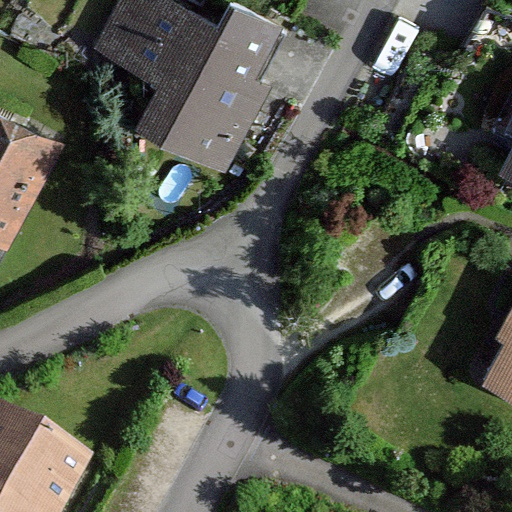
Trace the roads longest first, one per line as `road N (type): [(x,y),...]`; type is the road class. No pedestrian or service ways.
road 1 (residential): [(184,511),(253,372),(247,239)]
road 2 (residential): [(247,239),(376,0)]
road 3 (residential): [(0,351),(247,239)]
